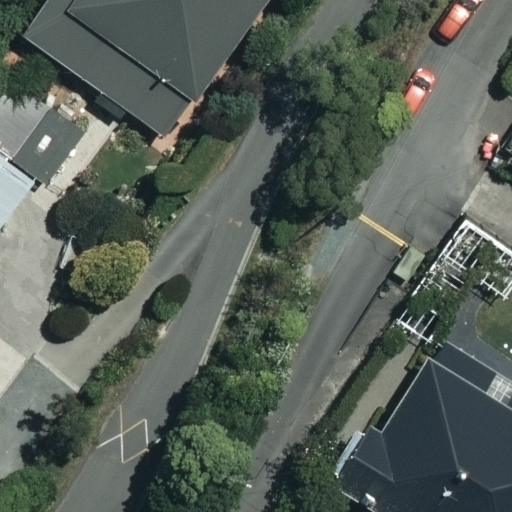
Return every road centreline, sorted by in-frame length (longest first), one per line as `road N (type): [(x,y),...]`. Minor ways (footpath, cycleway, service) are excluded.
road 1 (residential): [(94,511),(140,438),(302,79),(352,0)]
road 2 (residential): [(511,2),(459,80),(316,357)]
